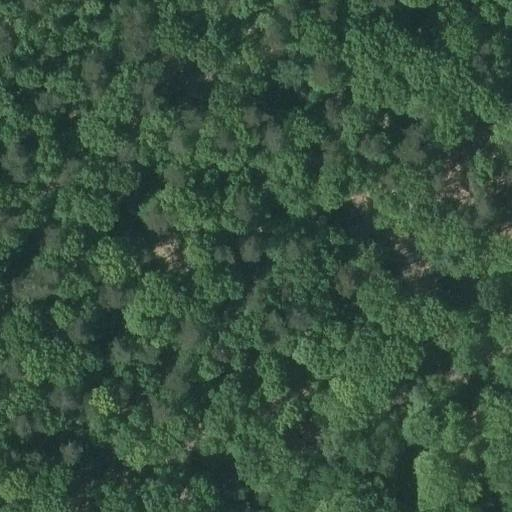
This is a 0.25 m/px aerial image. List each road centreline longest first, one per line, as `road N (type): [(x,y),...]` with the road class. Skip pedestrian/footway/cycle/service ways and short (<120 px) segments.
road 1 (track): [(144,511),(511,346)]
road 2 (track): [(354,511),(409,488),(511,469)]
